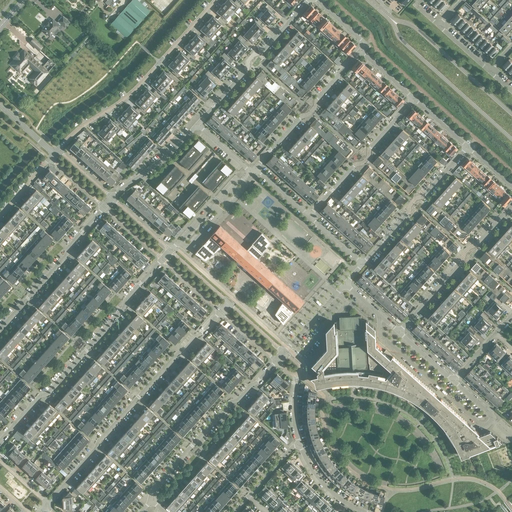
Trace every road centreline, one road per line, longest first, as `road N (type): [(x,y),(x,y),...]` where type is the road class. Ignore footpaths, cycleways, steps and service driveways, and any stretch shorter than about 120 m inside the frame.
road 1 (residential): [(46,505),(221,311)]
road 2 (residential): [(0,440),(162,258)]
road 3 (residential): [(57,149),(140,84),(215,0)]
road 4 (residential): [(151,501),(191,445),(276,361)]
road 5 (tertiary): [(391,19),(403,42),(511,139)]
road 6 (residential): [(398,331),(511,206)]
road 7 (residential): [(197,124),(309,0)]
road 8 (residential): [(252,170),(360,50)]
road 9 (residential): [(0,328),(104,207)]
road 10 (residential): [(308,215),(366,160),(413,98)]
road 11 (residential): [(362,264),(467,147)]
road 12 (tertiary): [(511,114),(412,25),(391,19)]
